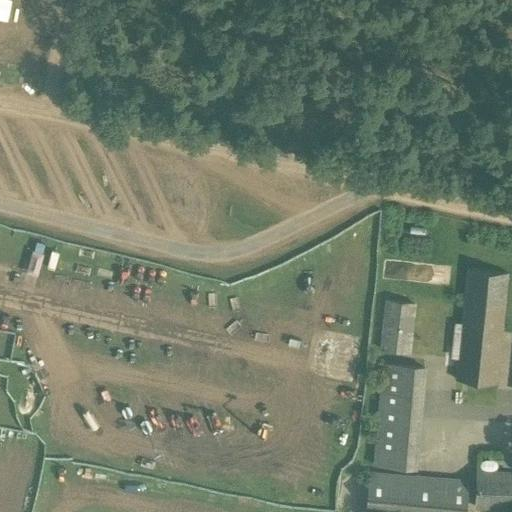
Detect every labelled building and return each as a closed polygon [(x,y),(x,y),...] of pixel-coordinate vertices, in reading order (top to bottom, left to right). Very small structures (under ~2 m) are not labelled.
[(496,384),(508,273),(466,268),(455,379),(496,384)] [(410,353),(416,302),(384,298),(378,350),(410,353)] [(415,467),(424,364),(382,360),(373,464),(415,467)] [(511,476),(497,475),(497,472),(477,471),(476,507),(511,508),(511,476)] [(376,511),(464,511),(468,479),(370,472),(366,511),(376,511)]
